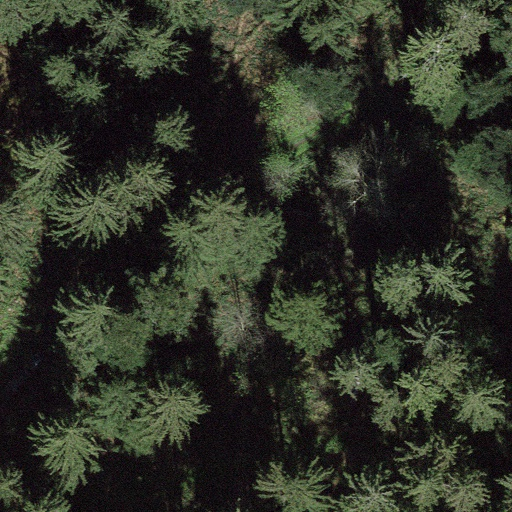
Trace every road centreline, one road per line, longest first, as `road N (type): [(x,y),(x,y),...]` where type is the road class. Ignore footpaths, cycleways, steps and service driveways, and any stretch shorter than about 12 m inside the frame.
road 1 (track): [(485,0),(106,258),(0,352)]
road 2 (track): [(511,429),(80,482),(0,480)]
